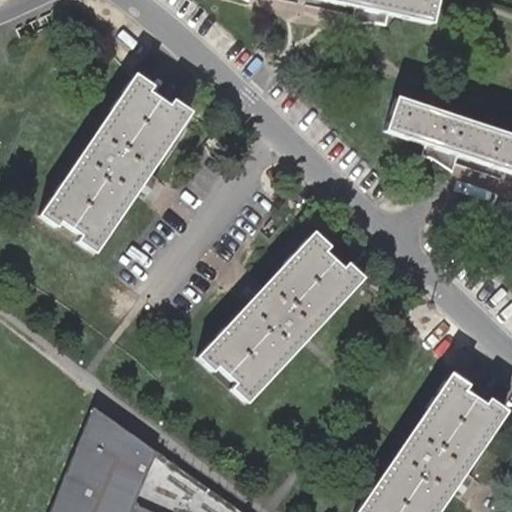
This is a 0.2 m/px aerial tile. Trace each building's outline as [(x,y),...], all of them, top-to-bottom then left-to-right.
[(239,15),(242,0),(207,0),(220,3),(239,15)] [(256,0),(345,20),(381,27),(424,37),(431,2),(422,0),(256,0)] [(379,38),(381,27),(345,20),(342,34),(367,36),(379,38)] [(137,64),(44,206),(60,217),(65,211),(85,225),(81,232),(101,245),(194,104),(176,92),(172,97),(149,83),(154,76),(137,64)] [(511,186),(511,146),(388,105),(376,141),(418,155),(451,166),(511,186)] [(446,183),(451,166),(418,155),(415,167),(424,170),(446,183)] [(318,231),(206,360),(222,376),(227,370),(245,387),(241,392),(256,405),(368,277),(354,264),(350,269),(331,252),(335,247),(318,231)] [(456,374),(363,511),(443,511),(511,412),(494,400),(491,405),(469,391),(473,386),(456,374)] [(156,450),(93,405),(48,511),(128,511),(132,504),(156,450)] [(241,511),(240,511),(156,450),(132,504),(128,511),(241,511)]
